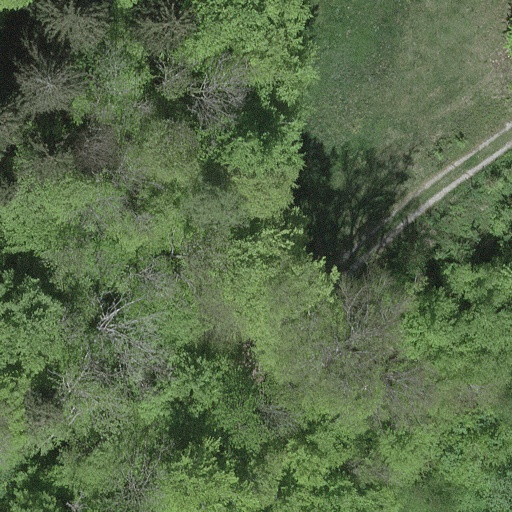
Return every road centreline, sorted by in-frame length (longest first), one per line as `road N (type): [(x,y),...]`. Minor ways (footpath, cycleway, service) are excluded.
road 1 (track): [(238,391),(293,318),(420,197),(511,133)]
road 2 (track): [(250,0),(255,151),(293,318)]
